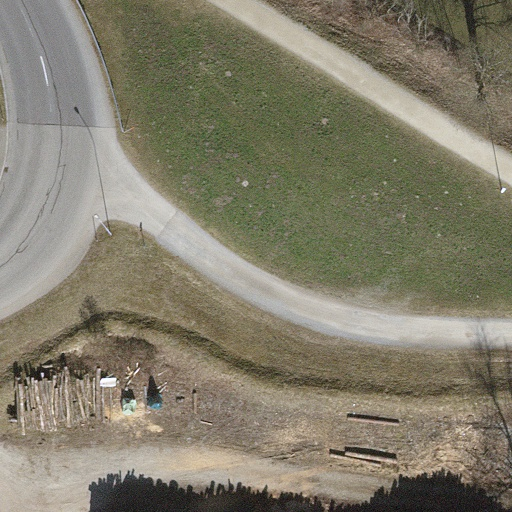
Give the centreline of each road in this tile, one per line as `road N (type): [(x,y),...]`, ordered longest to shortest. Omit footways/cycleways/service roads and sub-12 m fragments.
road 1 (track): [(511,333),(359,323),(265,292),(149,212),(62,130)]
road 2 (track): [(511,177),(224,0)]
road 3 (residential): [(21,0),(55,90),(63,156),(47,214),(0,263)]
